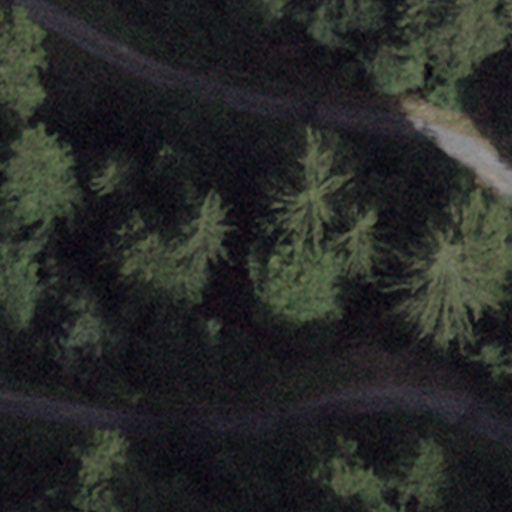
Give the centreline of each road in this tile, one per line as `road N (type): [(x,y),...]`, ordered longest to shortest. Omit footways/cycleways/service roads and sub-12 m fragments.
road 1 (track): [(511,420),(488,403),(385,383),(208,428),(0,396)]
road 2 (track): [(64,0),(189,61),(442,129),(511,205)]
